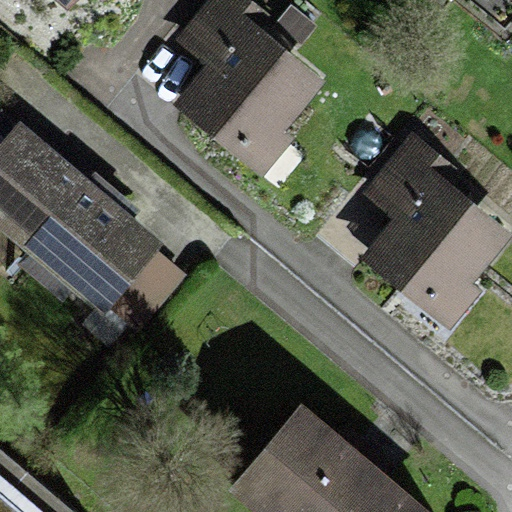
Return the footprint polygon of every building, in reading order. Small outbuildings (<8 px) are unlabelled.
[(55,0),(34,0),(47,10),(55,0)] [(264,12),(248,0),(212,0),(185,35),(220,63),(189,102),(245,146),(257,131),(271,129),(309,82),(247,34),(264,12)] [(511,0),(478,0),(504,20),(511,10),(511,0)] [(450,165),(412,136),(371,188),(406,216),(375,255),(431,299),(443,284),(457,283),(495,235),(433,187),(450,165)] [(124,235),(0,139),(0,257),(67,309),(124,235)] [(419,511),(300,409),(238,480),(275,511),(419,511)] [(48,511),(0,471),(0,511),(48,511)]
